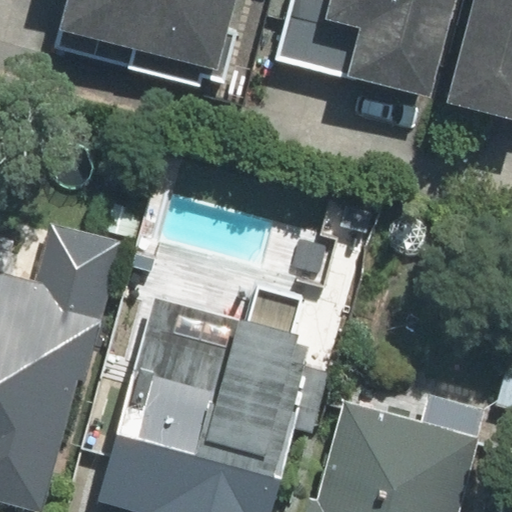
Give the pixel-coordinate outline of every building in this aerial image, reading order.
[(68,0),(60,29),(221,72),(240,0),(68,0)] [(302,0),(287,56),(433,94),(458,0),(302,0)] [(511,0),(468,0),(445,102),(511,117),(511,0)] [(155,165),(111,153),(91,223),(135,235),(155,165)] [(50,219),(35,277),(0,267),(0,495),(41,507),(77,375),(84,377),(122,238),(50,219)] [(511,240),(501,282),(511,284),(511,326),(493,399),(511,404),(511,240)] [(297,333),(152,294),(98,495),(149,508),(147,511),(269,511),(293,427),(310,432),(327,367),(290,357),(297,333)] [(342,395),(315,494),(308,492),(302,511),(456,511),(486,405),(426,389),(418,416),(342,395)]
